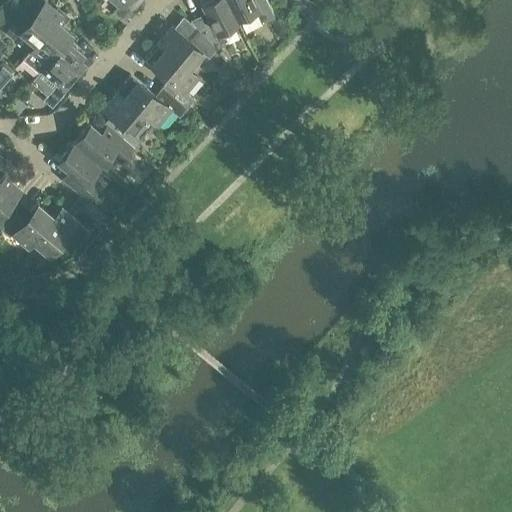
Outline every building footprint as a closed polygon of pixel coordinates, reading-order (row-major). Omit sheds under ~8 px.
[(110,0),(118,6),(112,13),(115,16),(124,23),(127,20),(141,3),(137,0),(110,0)] [(192,23),(200,32),(215,50),(225,45),(220,34),(239,25),(238,23),(226,0),(217,0),(203,8),(212,26),(207,28),(201,18),(192,23)] [(226,0),(238,23),(241,22),(246,32),(262,24),(275,18),(265,0),(258,0),(254,2),(253,0),(226,0)] [(36,44),(61,15),(45,1),(30,19),(21,12),(5,32),(13,39),(20,31),(36,44)] [(36,44),(23,60),(40,74),(42,70),(72,35),(63,26),(65,23),(64,22),(68,18),(63,13),(61,15),(36,44)] [(158,44),(164,49),(189,68),(202,53),(209,58),(215,50),(200,32),(191,42),(173,27),(158,44)] [(40,74),(33,82),(48,96),(44,100),(53,108),(86,69),(77,62),(84,54),(68,41),(73,35),(72,35),(42,70),(40,74)] [(164,49),(151,65),(156,69),(168,79),(166,82),(162,87),(167,92),(187,109),(194,101),(181,89),(195,73),(189,68),(164,49)] [(0,70),(0,87),(6,81),(12,75),(3,67),(0,70)] [(127,93),(124,97),(147,118),(153,123),(166,107),(179,118),(187,109),(167,92),(162,87),(155,95),(138,81),(127,93)] [(118,92),(104,109),(111,115),(122,124),(114,132),(133,148),(135,149),(142,140),(140,139),(153,123),(147,118),(124,97),(118,92)] [(121,162),(133,148),(114,132),(107,140),(89,125),(74,144),(100,166),(111,154),(121,162)] [(100,166),(74,144),(58,162),(76,177),(69,186),(88,201),(100,187),(89,179),(100,166)] [(4,176),(0,180),(0,230),(0,231),(17,210),(9,203),(20,190),(4,176)] [(17,210),(0,231),(9,238),(12,235),(27,248),(53,218),(37,204),(25,217),(17,210)] [(106,217),(97,209),(90,218),(99,225),(106,217)] [(53,218),(27,248),(28,248),(33,243),(49,256),(60,244),(72,254),(89,233),(77,223),(65,213),(63,216),(58,212),(53,218)]
